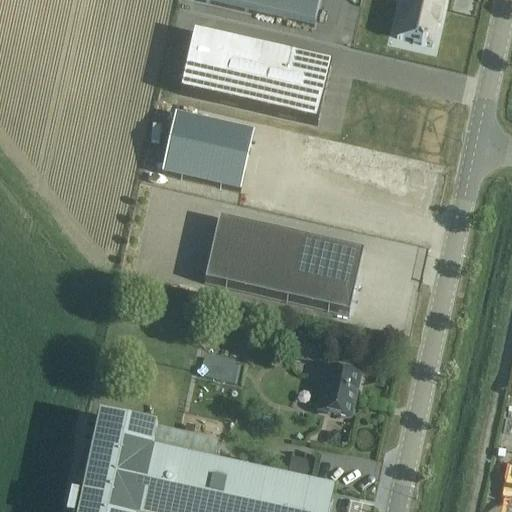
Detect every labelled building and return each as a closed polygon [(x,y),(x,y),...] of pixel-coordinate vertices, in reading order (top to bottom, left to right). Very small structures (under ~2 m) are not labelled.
[(197,0),(197,2),(314,28),(320,0),(197,0)] [(404,23),(400,41),(430,48),(437,18),(439,18),(442,0),(405,0),(401,22),(404,23)] [(220,28),(243,36),(247,24),(223,16),(220,28)] [(193,36),(179,96),(317,127),(331,68),(193,36)] [(175,117),(162,175),(240,193),(253,134),(175,117)] [(174,207),(177,194),(146,189),(143,202),(174,207)] [(138,245),(174,247),(176,218),(140,216),(138,245)] [(363,252),(219,220),(205,283),(349,315),(363,252)] [(174,262),(175,248),(136,246),(135,260),(174,262)] [(148,281),(174,282),(175,270),(149,269),(148,281)] [(326,371),(317,414),(350,421),(360,378),(326,371)] [(329,511),(333,499),(204,471),(209,447),(94,423),(75,511),(329,511)] [(314,465),(292,460),(287,482),(309,487),(314,465)]
